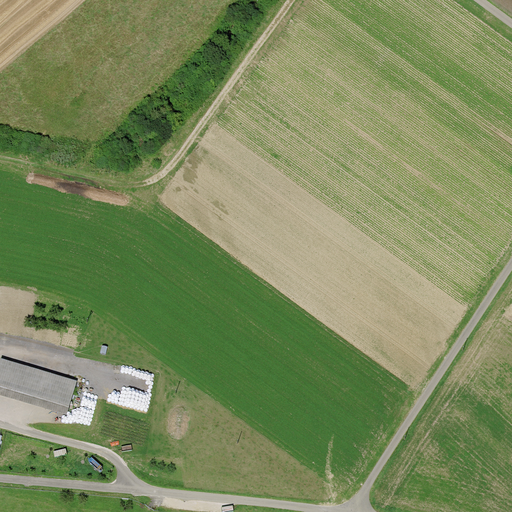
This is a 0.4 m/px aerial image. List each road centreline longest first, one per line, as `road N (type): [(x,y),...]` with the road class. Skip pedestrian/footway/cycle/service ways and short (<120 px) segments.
road 1 (track): [(289,0),(169,164),(128,174),(0,150)]
road 2 (unclassified): [(0,476),(318,511)]
road 3 (unclassified): [(348,511),(511,261)]
